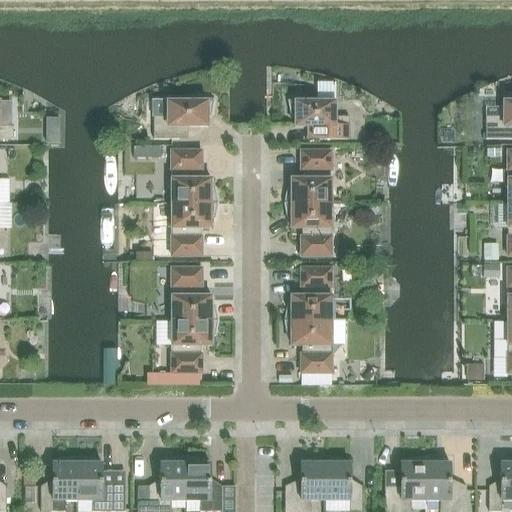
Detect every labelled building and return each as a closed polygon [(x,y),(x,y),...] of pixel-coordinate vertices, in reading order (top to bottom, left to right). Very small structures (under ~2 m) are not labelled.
[(166,118),(152,118),(152,140),(178,140),(178,128),(206,128),(206,118),(209,117),(212,103),(197,100),(197,103),(166,103),(166,118)] [(303,100),(288,103),(291,118),(294,118),(294,128),(306,128),(306,140),(323,140),(348,140),(348,118),(334,118),(334,103),(304,103),(303,100)] [(511,102),(502,103),(502,118),(484,118),(484,140),(511,140),(511,102)] [(0,140),(12,141),(12,128),(0,127),(0,140)] [(283,205),(330,205),(330,152),(300,152),(300,172),(305,172),(305,180),(290,180),(290,190),(287,190),(283,205)] [(170,205),(217,205),(214,190),(211,190),(211,180),(195,180),(195,172),(201,172),(201,153),(170,153),(170,205)] [(170,205),(170,257),(201,257),(201,238),(195,238),(195,230),(211,230),(211,220),(214,219),(217,205),(170,205)] [(330,257),(330,205),(283,205),(287,219),(290,219),(290,229),(305,229),(305,238),(300,238),(300,257),(330,257)] [(171,322),(217,322),(214,308),(211,308),(211,298),(195,298),(195,289),(201,289),(201,270),(171,270),(171,322)] [(283,322),(330,322),(330,270),(300,270),(300,289),(305,289),(305,298),(290,298),(290,308),(287,308),(283,322)] [(214,337),(217,322),(171,322),(171,375),(201,375),(201,356),(195,356),(195,347),(211,347),(211,337),(214,337)] [(300,375),(330,375),(330,322),(283,322),(287,337),(290,337),(290,347),(305,347),(305,356),(300,356),(300,375)] [(506,323),(492,323),(492,359),(506,359),(506,374),(511,374),(511,322),(506,322),(506,323)] [(374,389),(375,374),(359,373),(359,389),(374,389)] [(40,487),(39,511),(64,511),(65,502),(76,502),(76,458),(59,461),(59,464),(52,464),(52,487),(40,487)] [(124,511),(124,487),(113,487),(101,487),(101,464),(94,464),(94,461),(76,458),(76,502),(91,502),(90,511),(124,511)] [(169,511),(170,502),(184,502),(184,458),(167,461),(167,464),(160,464),(160,487),(137,487),(136,511),(169,511)] [(198,511),(220,511),(221,488),(209,488),(209,464),(202,464),(202,461),(184,458),(184,502),(199,502),(198,511)] [(309,511),(310,502),(324,502),(324,458),(307,461),(307,464),(300,464),(300,487),(284,487),(283,511),(309,511)] [(324,458),(324,502),(348,502),(348,511),(360,511),(361,487),(349,487),(349,464),(342,464),(342,461),(324,458)] [(409,511),(410,502),(424,502),(424,458),(407,461),(407,464),(400,464),(400,487),(384,487),(383,511),(409,511)] [(424,458),(424,502),(439,502),(438,511),(465,511),(465,487),(449,487),(449,464),(442,464),(442,461),(424,458)] [(499,511),(500,502),(511,502),(511,460),(507,461),(507,464),(500,464),(500,487),(488,487),(487,511),(499,511)]
